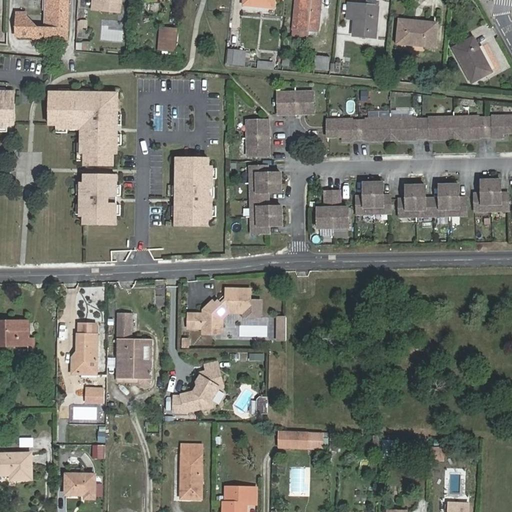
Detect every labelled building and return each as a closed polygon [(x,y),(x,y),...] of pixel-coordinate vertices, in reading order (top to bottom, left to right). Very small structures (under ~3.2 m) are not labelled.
[(67,38),(68,0),(48,0),(48,27),(35,27),(26,18),(26,14),(18,14),(17,35),(35,36),(35,37),(67,38)] [(274,0),(244,0),(244,5),(274,8),(274,0)] [(318,32),(321,0),(296,0),(294,29),(318,32)] [(121,3),(118,2),(107,1),(106,11),(119,13),(121,3)] [(354,36),(376,39),(378,8),(377,7),(378,2),(368,1),(367,6),(349,4),(348,18),(355,19),(354,36)] [(244,28),(257,29),(258,21),(245,19),(244,28)] [(435,47),(437,24),(401,21),(399,42),(416,43),(416,46),(435,47)] [(158,50),(177,53),(179,28),(160,26),(158,50)] [(491,72),(473,38),(454,49),(472,82),(491,72)] [(238,65),(239,52),(230,51),(229,64),(238,65)] [(281,71),(289,72),(291,58),(283,57),(281,71)] [(330,59),(316,57),(315,69),(328,71),(330,59)] [(257,60),(257,68),(273,69),(274,61),(257,60)] [(0,127),(8,127),(8,123),(15,123),(15,91),(6,91),(0,90),(0,127)] [(59,91),(50,91),(50,124),(58,124),(58,128),(68,128),(72,127),(72,125),(86,124),(86,131),(83,131),(83,141),(83,152),(86,152),(87,159),(87,164),(115,163),(115,151),(119,151),(119,142),(119,132),(119,122),(119,112),(118,98),(112,98),(112,91),(90,91),(79,91),(70,91),(59,91)] [(295,93),(277,93),(278,115),(289,115),(289,114),(303,113),(303,115),(314,114),(313,92),(295,93)] [(511,134),(511,115),(493,116),(493,118),(486,118),(479,118),(479,116),(454,117),(429,118),(429,119),(423,119),(416,120),(416,118),(391,119),(365,119),(365,121),(360,121),(352,121),(352,120),(327,120),(327,137),(343,137),(343,142),(352,142),(352,140),(366,140),(366,142),(376,141),(376,137),(406,136),(406,141),(416,141),(416,139),(430,139),(430,141),(440,140),(440,136),(470,135),(470,140),(480,140),(480,138),(494,138),(494,140),(503,139),(503,135),(511,134)] [(268,121),(246,122),(246,140),(247,158),(258,157),(269,157),(268,146),(267,146),(266,132),(268,132),(268,121)] [(210,159),(185,159),(185,169),(179,169),(179,184),(179,197),(178,207),(178,217),(178,226),(210,227),(210,219),(214,219),(214,217),(214,207),(214,197),(212,197),(212,189),(214,189),(214,179),(214,169),(214,167),(210,167),(210,159)] [(258,168),(249,168),(250,184),(251,201),(251,218),(252,235),(270,234),(270,227),(283,227),(282,207),(269,208),(268,194),(281,194),(281,174),(267,175),(267,167),(258,168)] [(119,176),(87,176),(87,183),(83,183),(83,185),(83,195),(83,205),(82,215),(82,217),(86,217),(86,225),(118,225),(119,215),(119,205),(119,196),(119,185),(119,176)] [(481,194),(474,194),(474,198),(474,212),(491,212),(508,211),(508,204),(508,193),(501,193),(500,180),(481,181),(481,194)] [(383,183),(363,184),(363,197),(356,197),(357,215),(373,215),(391,214),(390,196),(383,197),(383,183)] [(399,200),(399,218),(417,217),(434,217),(450,216),(467,216),(466,198),(459,198),(459,185),(439,186),(440,199),(426,199),(425,186),(406,186),(406,200),(399,200)] [(317,209),(318,229),(333,229),(348,228),(348,215),(348,208),(340,208),(339,192),(324,192),(325,209),(317,209)] [(216,327),(223,327),(224,319),(230,313),(245,313),(245,317),(261,318),(261,302),(251,301),(251,290),(228,290),(228,300),(221,304),(216,304),(214,302),(205,311),(204,315),(197,315),(198,329),(203,329),(203,334),(216,334),(216,327)] [(120,313),(119,339),(132,339),(133,313),(120,313)] [(286,316),(277,316),(276,340),(285,340),(286,316)] [(28,321),(0,321),(0,346),(29,346),(29,351),(36,351),(36,338),(28,338),(28,321)] [(73,374),(98,375),(98,335),(96,335),(96,325),(80,324),(80,334),(78,335),(77,352),(73,358),(73,374)] [(142,366),(143,339),(132,339),(119,339),(118,379),(152,380),(152,366),(142,366)] [(153,339),(143,339),(142,366),(152,366),(153,339)] [(206,364),(208,370),(208,374),(220,371),(218,361),(206,364)] [(208,374),(208,370),(201,372),(201,375),(197,382),(198,385),(194,392),(181,395),(181,396),(174,397),(171,412),(184,412),(210,406),(209,402),(218,386),(223,385),(220,371),(208,374)] [(99,397),(99,403),(104,403),(105,389),(87,388),(87,396),(99,397)] [(265,406),(265,412),(269,412),(269,397),(261,397),(260,406),(265,406)] [(280,432),(279,447),(322,449),(323,434),(280,432)] [(330,434),(330,451),(339,451),(339,434),(330,434)] [(92,458),(105,458),(105,444),(92,444),(92,458)] [(202,499),(203,446),(183,445),(182,498),(202,499)] [(31,455),(0,455),(0,475),(11,475),(11,480),(32,480),(31,455)] [(95,499),(96,475),(67,474),(66,495),(84,496),(85,499),(95,499)] [(256,504),(257,488),(228,487),(227,503),(224,503),(223,511),(246,511),(247,503),(256,504)]
